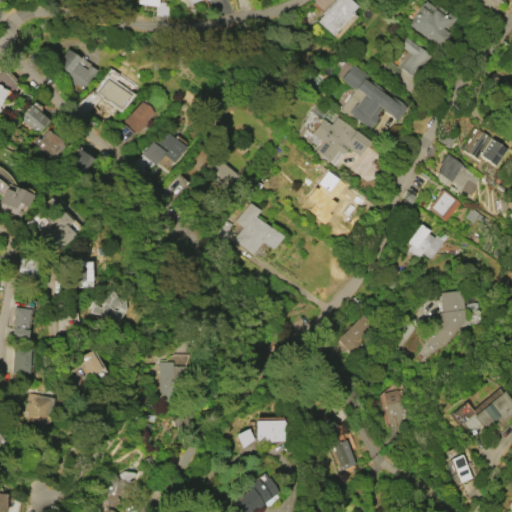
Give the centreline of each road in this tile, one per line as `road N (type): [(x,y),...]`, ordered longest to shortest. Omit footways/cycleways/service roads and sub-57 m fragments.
road 1 (residential): [(155,511),(230,414),(326,339),(511,38)]
road 2 (residential): [(55,498),(87,399),(60,350),(53,273),(37,242),(9,235),(0,405)]
road 3 (residential): [(230,243),(137,368),(122,422),(46,511)]
road 4 (residential): [(304,0),(192,24),(35,13),(17,21),(0,48)]
road 5 (residential): [(326,339),(376,466),(443,511),(511,430)]
road 6 (residential): [(0,50),(230,243)]
road 7 (residential): [(230,414),(230,243)]
